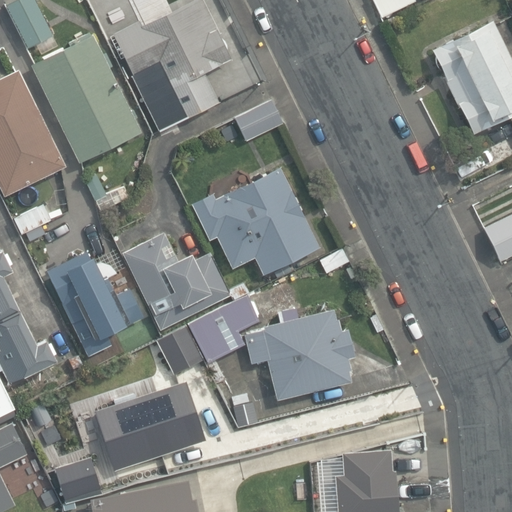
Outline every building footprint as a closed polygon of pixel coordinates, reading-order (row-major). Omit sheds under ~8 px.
[(27,48),(52,35),(34,0),(12,0),(5,4),(27,48)] [(142,73),(153,95),(231,57),(202,0),(188,0),(141,23),(139,20),(109,34),(121,57),(124,55),(134,76),(142,73)] [(373,0),(381,15),(413,0),(373,0)] [(510,117),(511,121),(511,58),(494,19),(432,47),(459,106),(460,106),(473,134),(510,117)] [(31,63),(79,161),(140,131),(133,117),(137,116),(133,108),(130,110),(109,67),(112,65),(105,51),(101,52),(92,33),(90,34),(88,31),(68,41),(69,44),(31,63)] [(0,77),(0,184),(5,194),(64,165),(17,69),(0,77)] [(144,104),(156,128),(189,111),(187,108),(219,92),(210,74),(178,90),(177,88),(144,104)] [(235,116),(246,138),(282,120),(271,98),(235,116)] [(319,247),(279,166),(214,197),(212,193),(191,203),(208,240),(216,236),(232,268),(254,257),(262,274),(319,247)] [(85,178),(96,201),(107,196),(96,173),(85,178)] [(8,207),(15,204),(10,194),(3,197),(8,207)] [(13,217),(21,233),(50,219),(43,202),(13,217)] [(511,212),(483,226),(499,259),(511,252),(511,212)] [(27,241),(44,234),(40,226),(24,233),(27,241)] [(122,253),(159,329),(231,293),(209,250),(194,258),(191,253),(178,260),(164,232),(122,253)] [(34,343),(1,274),(10,270),(0,248),(0,365),(9,383),(55,360),(45,338),(34,343)] [(326,273),(348,262),(342,249),(320,260),(326,273)] [(93,263),(86,250),(45,270),(87,356),(111,345),(105,334),(143,315),(129,288),(116,294),(107,276),(116,271),(101,259),(93,263)] [(155,338),(173,373),(206,357),(208,361),(244,343),(237,330),(259,319),(246,293),(155,338)] [(266,358),(276,398),(352,379),(347,357),(354,355),(348,328),(341,329),(336,307),(262,325),(263,328),(243,333),(250,362),(266,358)] [(0,415),(15,408),(0,378),(0,415)] [(130,454),(139,481),(190,467),(183,446),(204,439),(185,379),(114,402),(116,408),(101,413),(106,431),(110,429),(120,458),(130,454)] [(0,510),(15,503),(0,472),(0,465),(27,452),(12,422),(0,427),(0,510)] [(384,511),(379,441),(330,445),(333,477),(327,477),(330,511),(384,511)] [(64,501),(99,491),(89,456),(54,466),(64,501)] [(197,511),(191,479),(90,500),(93,511),(197,511)]
